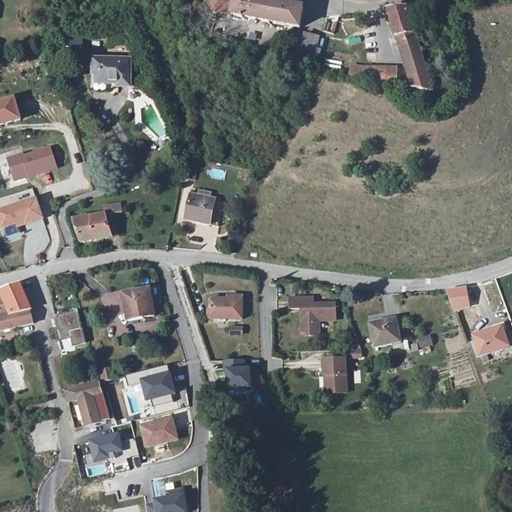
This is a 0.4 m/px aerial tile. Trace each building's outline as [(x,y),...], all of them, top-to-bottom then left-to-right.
[(215,0),(214,4),(218,10),(298,27),(301,7),(278,3),(279,0),(215,0)] [(354,66),(352,75),(435,90),(411,14),(431,9),(430,4),(391,9),(408,66),(367,68),(354,66)] [(378,55),(391,53),(386,25),(373,27),(378,55)] [(309,33),(302,59),(319,67),(323,50),(319,49),(322,36),(309,33)] [(131,83),(130,57),(93,60),(94,73),(91,73),(94,88),(119,87),(119,84),(131,83)] [(0,126),(23,120),(18,100),(0,104),(0,126)] [(50,147),(23,156),(23,154),(7,158),(13,178),(27,174),(28,176),(56,167),(50,147)] [(195,181),(197,167),(187,165),(184,179),(195,181)] [(218,225),(223,201),(192,195),(187,219),(218,225)] [(21,204),(0,211),(0,220),(3,229),(26,221),(27,224),(43,218),(37,201),(21,206),(21,204)] [(117,236),(109,213),(72,220),(80,242),(117,236)] [(26,221),(3,229),(6,238),(21,233),(19,227),(27,224),(26,221)] [(23,286),(2,293),(0,293),(0,332),(35,322),(32,313),(34,313),(32,308),(23,286)] [(152,291),(126,294),(129,320),(156,317),(152,291)] [(315,298),(292,299),(292,309),(302,309),(303,336),(320,335),(320,321),(337,321),(336,304),(315,305),(315,298)] [(245,300),(213,299),(212,319),(245,320),(245,300)] [(79,314),(58,319),(61,327),(64,341),(73,339),(76,347),(87,344),(79,314)] [(405,342),(398,319),(373,327),(380,350),(405,342)] [(110,336),(119,335),(118,326),(110,326),(110,336)] [(243,336),(242,326),(228,327),(229,337),(243,336)] [(511,346),(506,327),(477,337),(483,356),(511,346)] [(419,349),(433,345),(430,335),(417,339),(419,349)] [(223,361),(223,368),(224,386),(251,384),(250,366),(245,366),(244,359),(223,361)] [(331,377),(332,395),(350,394),(348,360),(326,361),(326,377),(331,377)] [(168,366),(126,378),(129,389),(143,385),(147,402),(153,400),(155,406),(173,401),(171,394),(176,393),(168,366)] [(99,371),(102,380),(110,377),(108,369),(99,371)] [(104,396),(101,384),(67,394),(70,405),(80,402),(87,427),(101,424),(95,398),(104,396)] [(104,396),(95,398),(101,424),(111,421),(104,396)] [(172,417),(138,425),(144,448),(178,440),(172,417)] [(123,449),(120,434),(90,440),(96,462),(109,459),(108,453),(123,449)] [(155,503),(147,505),(148,511),(188,511),(184,488),(166,491),(167,495),(154,498),(155,503)]
